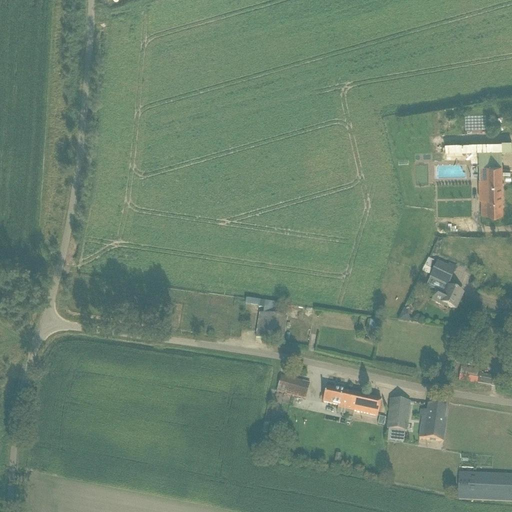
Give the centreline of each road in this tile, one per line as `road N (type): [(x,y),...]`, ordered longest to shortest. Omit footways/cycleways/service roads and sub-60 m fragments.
road 1 (unclassified): [(511,403),(46,322)]
road 2 (unclassified): [(46,322),(79,161),(91,0)]
road 3 (unclassified): [(9,511),(20,398),(46,322)]
